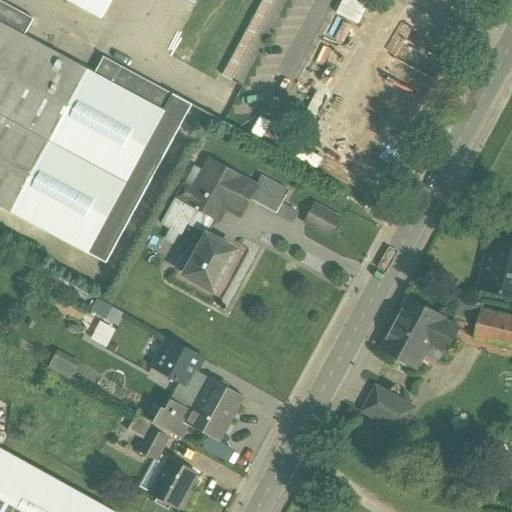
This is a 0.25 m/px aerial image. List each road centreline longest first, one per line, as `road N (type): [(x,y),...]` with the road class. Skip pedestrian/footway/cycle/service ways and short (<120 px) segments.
road 1 (tertiary): [(279,451),(511,33)]
road 2 (unknown): [(0,212),(109,274),(205,89),(270,105),(317,141)]
